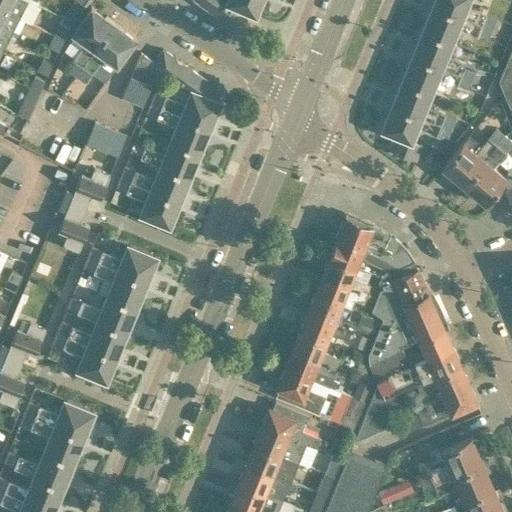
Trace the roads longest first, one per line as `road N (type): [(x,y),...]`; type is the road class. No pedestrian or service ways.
road 1 (tertiary): [(135,511),(295,113)]
road 2 (residential): [(461,272),(424,213),(295,113)]
road 3 (residential): [(144,0),(295,113)]
road 4 (residential): [(511,387),(461,272)]
road 5 (tertiary): [(295,113),(341,0)]
